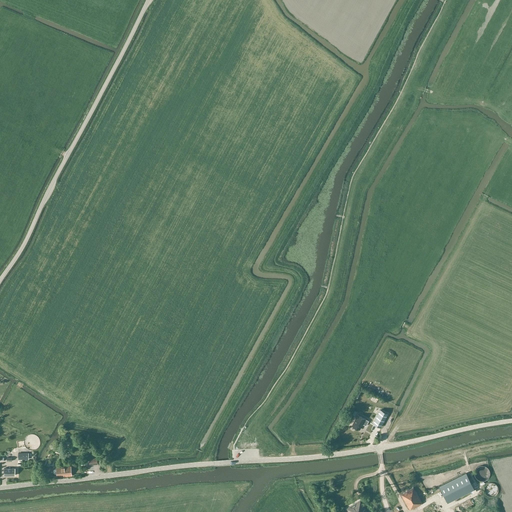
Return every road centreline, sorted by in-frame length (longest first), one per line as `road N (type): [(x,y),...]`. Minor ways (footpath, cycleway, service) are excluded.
road 1 (tertiary): [(0,487),(322,456),(511,420)]
road 2 (tertiary): [(0,280),(148,0)]
